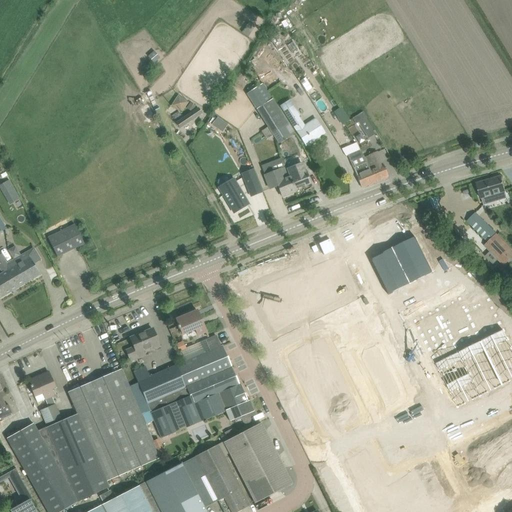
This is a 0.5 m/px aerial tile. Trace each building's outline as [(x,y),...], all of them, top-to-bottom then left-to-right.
[(242,33),(248,37),(255,26),(249,22),(242,33)] [(271,29),(266,32),(275,47),(280,44),(271,29)] [(283,46),(278,48),(289,64),(303,55),(293,39),(283,46)] [(255,61),(271,83),(284,73),(276,62),(273,64),(265,53),(255,61)] [(306,54),(301,58),(305,65),(311,61),(306,54)] [(320,74),(314,78),(318,84),(324,81),(320,74)] [(309,79),(306,79),(300,82),(306,91),(313,86),(309,79)] [(261,83),(245,94),(270,133),(286,123),(261,83)] [(291,87),(295,94),(302,90),(298,83),(291,87)] [(171,106),(181,113),(188,102),(178,95),(171,106)] [(280,106),(297,131),(306,145),(325,133),(315,119),(305,126),(299,117),(300,116),(290,99),(280,106)] [(316,105),(320,112),(327,107),(323,100),(316,105)] [(186,108),(191,111),(195,106),(190,102),(186,108)] [(175,122),(179,129),(202,114),(198,108),(175,122)] [(363,112),(352,118),(356,124),(358,123),(368,138),(375,134),(365,118),(366,117),(363,112)] [(214,118),(211,123),(221,130),(224,125),(214,118)] [(286,123),(270,133),(277,143),(293,134),(286,123)] [(266,127),(262,130),(266,136),(270,134),(266,127)] [(370,169),(364,157),(360,150),(360,151),(356,143),(342,149),(346,156),(348,155),(362,187),(375,182),(370,169)] [(377,152),(364,157),(370,169),(375,182),(388,176),(383,164),(382,164),(377,152)] [(302,164),(287,170),(295,190),(310,183),(305,171),(302,164)] [(295,190),(287,170),(286,167),(264,175),(270,189),(278,186),(282,197),(295,192),(295,190)] [(253,170),(242,174),(247,186),(258,182),(253,170)] [(477,184),(479,193),(481,199),(506,191),(501,176),(477,184)] [(234,179),(219,188),(234,213),(248,204),(234,179)] [(8,182),(1,186),(6,196),(14,191),(8,182)] [(475,213),(468,221),(489,242),(497,235),(475,213)] [(48,238),(57,257),(84,244),(74,225),(48,238)] [(489,242),(485,246),(503,263),(511,254),(511,250),(497,235),(489,242)] [(416,238),(393,249),(402,266),(424,255),(416,238)] [(336,252),(341,260),(347,269),(356,262),(359,266),(373,256),(369,250),(367,247),(361,239),(353,245),(350,242),(336,252)] [(34,248),(14,259),(19,267),(16,269),(24,284),(41,274),(35,264),(41,260),(34,248)] [(393,249),(371,260),(379,277),(402,266),(393,249)] [(19,267),(14,259),(7,263),(2,254),(0,254),(0,268),(3,273),(0,274),(0,297),(0,298),(24,284),(16,269),(19,267)] [(424,255),(402,266),(410,283),(433,272),(424,255)] [(402,266),(379,277),(388,294),(410,283),(402,266)] [(341,273),(345,278),(350,275),(346,269),(341,273)] [(460,299),(437,310),(448,331),(459,353),(481,342),(466,311),(460,299)] [(488,300),(466,311),(481,342),(504,331),(488,300)] [(437,310),(415,321),(426,342),(448,331),(437,310)] [(176,319),(179,325),(178,326),(179,329),(180,328),(182,334),(195,329),(198,335),(206,331),(197,311),(176,319)] [(126,350),(130,359),(130,361),(145,355),(143,350),(150,347),(151,350),(160,346),(153,329),(131,338),(134,347),(126,350)] [(326,331),(304,342),(311,356),(334,345),(326,331)] [(448,331),(426,342),(436,364),(459,353),(448,331)] [(511,347),(504,331),(481,342),(503,385),(511,380),(511,347)] [(180,351),(184,362),(205,353),(221,347),(216,336),(201,342),(186,348),(180,351)] [(378,341),(356,352),(370,381),(392,370),(378,341)] [(183,342),(177,345),(180,351),(186,348),(183,342)] [(304,342),(282,353),(289,368),(311,356),(304,342)] [(481,342),(459,353),(469,374),(480,396),(503,385),(481,342)] [(334,345),(311,356),(318,371),(341,360),(334,345)] [(141,414),(146,424),(154,420),(161,438),(226,411),(245,403),(244,401),(247,400),(240,384),(239,384),(232,367),(223,346),(221,347),(205,353),(184,362),(176,365),(186,387),(187,387),(190,394),(141,414)] [(459,353),(436,364),(447,385),(469,374),(459,353)] [(311,356),(289,368),(296,382),(318,371),(311,356)] [(341,360),(318,371),(325,385),(348,374),(341,360)] [(130,386),(141,414),(190,394),(187,387),(186,387),(176,365),(150,376),(145,366),(133,371),(138,382),(130,386)] [(69,392),(73,401),(78,414),(46,428),(78,503),(97,492),(109,487),(107,481),(160,457),(159,456),(165,453),(159,438),(153,441),(146,424),(141,414),(130,386),(126,378),(122,369),(69,392)] [(392,370),(370,381),(384,410),(407,398),(392,370)] [(318,371),(296,382),(303,396),(325,385),(318,371)] [(41,411),(46,424),(59,418),(53,406),(54,405),(51,397),(54,396),(52,389),(56,388),(49,372),(28,381),(38,403),(46,399),(49,407),(41,411)] [(348,374),(325,385),(332,399),(355,388),(348,374)] [(469,374),(447,385),(458,407),(480,396),(469,374)] [(0,391),(2,390),(0,385),(0,418),(12,413),(9,405),(6,406),(0,392),(0,391)] [(325,385),(303,396),(310,411),(332,399),(325,385)] [(355,388),(332,399),(339,414),(362,403),(355,388)] [(332,399),(310,411),(317,425),(339,414),(332,399)] [(245,403),(226,411),(230,420),(241,416),(243,422),(244,422),(245,423),(246,423),(247,423),(248,423),(248,422),(249,422),(250,421),(250,420),(250,419),(250,417),(255,414),(254,411),(255,410),(251,400),(248,402),(247,400),(244,401),(245,403)] [(362,403),(339,414),(347,428),(369,417),(362,403)] [(339,414),(317,425),(324,439),(347,428),(339,414)] [(511,418),(502,424),(511,444),(511,418)] [(60,511),(78,503),(46,428),(37,432),(33,423),(7,438),(48,511),(60,511)] [(223,442),(250,495),(255,503),(293,484),(261,423),(235,436),(228,440),(223,442)] [(511,444),(502,424),(473,438),(486,465),(511,451),(511,444)] [(232,430),(225,434),(228,440),(235,436),(232,430)] [(473,438),(444,452),(457,479),(486,465),(473,438)] [(368,444),(353,451),(364,474),(379,467),(368,444)] [(182,463),(205,508),(218,501),(223,511),(226,511),(230,510),(230,511),(237,511),(250,506),(246,497),(229,465),(218,445),(210,449),(182,463)] [(353,451),(339,459),(350,481),(364,474),(353,451)] [(511,451),(486,465),(499,491),(511,484),(511,451)] [(444,452),(415,467),(428,493),(457,479),(444,452)] [(169,470),(139,485),(153,511),(206,511),(204,508),(205,508),(182,463),(168,470),(169,470)] [(486,465),(457,479),(470,505),(499,491),(486,465)] [(379,467),(350,481),(361,503),(390,489),(386,481),(379,467)] [(415,467),(386,481),(390,489),(399,508),(428,493),(415,467)] [(17,473),(10,477),(24,502),(30,499),(32,498),(18,472),(17,473)] [(457,479),(428,493),(437,511),(456,511),(470,505),(457,479)] [(110,490),(99,496),(103,504),(87,511),(153,511),(139,485),(114,498),(110,490)] [(390,489),(361,503),(365,511),(400,511),(401,511),(399,508),(390,489)] [(437,511),(428,493),(399,508),(401,511),(437,511)] [(37,511),(30,499),(24,502),(21,504),(17,506),(10,510),(10,511),(37,511)] [(15,501),(7,506),(9,509),(17,505),(15,501)]
